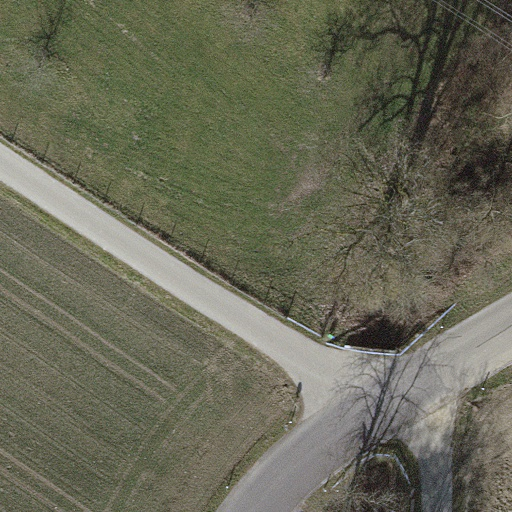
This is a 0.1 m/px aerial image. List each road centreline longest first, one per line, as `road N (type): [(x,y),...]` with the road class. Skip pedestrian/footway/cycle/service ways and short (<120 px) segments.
road 1 (track): [(0,159),(289,349),(390,401),(436,461),(436,511)]
road 2 (tertiary): [(264,511),(390,401),(511,327)]
